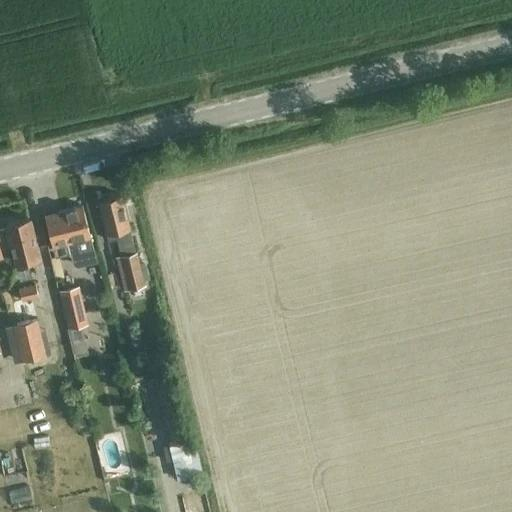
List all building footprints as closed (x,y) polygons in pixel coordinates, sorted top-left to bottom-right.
[(124,287),(129,286),(150,281),(142,248),(137,250),(124,193),(101,199),(110,238),(119,237),(122,253),(116,254),(124,287)] [(83,203),(61,209),(45,213),(53,246),(69,242),(74,261),(78,263),(97,259),(83,203)] [(0,247),(11,244),(15,262),(39,256),(29,218),(6,224),(6,226),(0,227),(0,247)] [(35,284),(18,288),(22,300),(38,296),(35,284)] [(88,322),(79,285),(60,289),(69,326),(88,322)] [(36,318),(12,324),(21,361),(45,355),(36,318)] [(193,432),(194,472),(214,471),(213,431),(193,432)]
